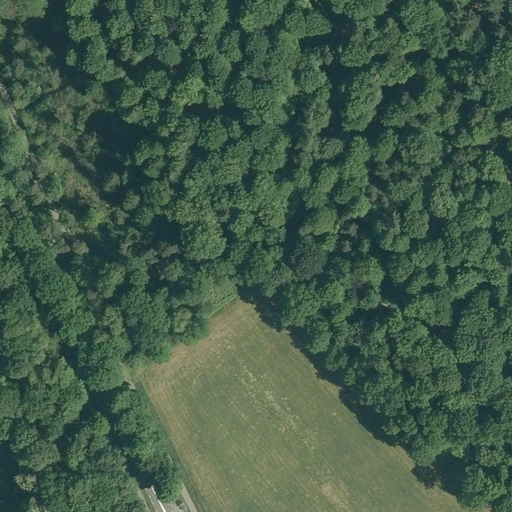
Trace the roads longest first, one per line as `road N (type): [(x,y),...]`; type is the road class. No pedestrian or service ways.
road 1 (track): [(511,436),(434,367),(369,274),(251,197),(116,262),(102,318)]
road 2 (track): [(251,197),(175,156),(135,122),(99,69),(0,110)]
road 3 (secondary): [(103,393),(0,192)]
road 4 (unclassified): [(72,511),(62,433),(103,393)]
